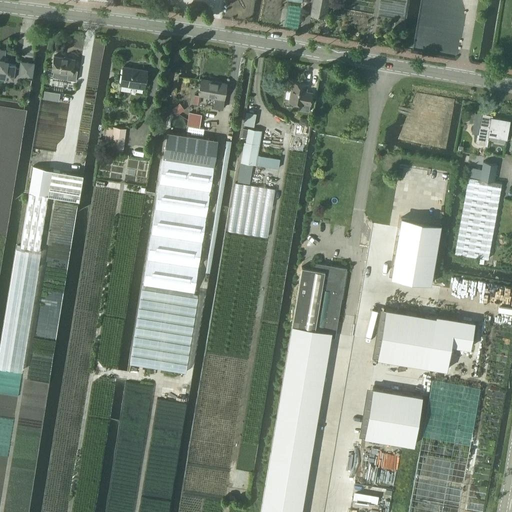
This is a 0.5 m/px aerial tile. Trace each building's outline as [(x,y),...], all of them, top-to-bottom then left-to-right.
[(312,0),(310,13),(326,16),(328,0),(312,0)] [(0,48),(0,76),(12,78),(15,63),(6,62),(7,56),(4,55),(5,49),(0,48)] [(51,70),(67,72),(66,78),(75,80),(77,69),(72,69),(74,58),(54,55),(51,70)] [(31,77),(33,62),(20,60),(18,75),(31,77)] [(146,71),(133,69),(133,67),(122,66),(120,83),(143,87),(146,71)] [(201,78),(198,94),(214,97),(212,107),(221,108),(226,83),(201,78)] [(288,101),(299,103),(298,109),(308,111),(311,92),(310,92),(309,97),(304,96),(306,84),(292,81),(288,101)] [(60,93),(44,90),(43,98),(59,100),(60,93)] [(172,108),(176,115),(184,110),(179,103),(172,108)] [(189,112),(188,118),(200,121),(201,114),(189,112)] [(476,112),(473,132),(477,132),(475,142),(486,144),(488,134),(505,137),(508,120),(491,117),(492,114),(480,112),(476,112)] [(123,152),(126,128),(108,126),(104,149),(123,152)] [(261,131),(248,128),(245,142),(244,142),(237,181),(249,183),(252,164),(278,168),(280,158),(257,155),(261,131)] [(217,139),(167,131),(162,157),(213,165),(217,139)] [(213,165),(162,157),(151,233),(143,284),(194,291),(213,165)] [(470,167),(468,177),(493,181),(497,163),(483,161),(481,169),(470,167)] [(83,174),(33,166),(29,192),(48,195),(79,200),(83,174)] [(468,177),(455,252),(489,258),(501,182),(493,181),(468,177)] [(235,182),(228,230),(267,237),(275,189),(235,182)] [(48,195),(29,192),(20,246),(16,245),(0,347),(0,367),(21,371),(41,249),(39,249),(48,195)] [(401,217),(391,276),(430,283),(440,224),(401,217)] [(302,266),(271,451),(260,511),(301,511),(310,458),(332,321),(337,321),(346,267),(315,262),(314,268),(302,266)] [(186,372),(198,296),(142,287),(130,363),(186,372)] [(377,357),(377,358),(427,366),(435,317),(386,308),(386,309),(377,357)] [(435,317),(427,366),(446,369),(451,345),(466,347),(470,323),(435,317)] [(364,436),(364,437),(413,445),(422,395),(372,387),(364,436)]
